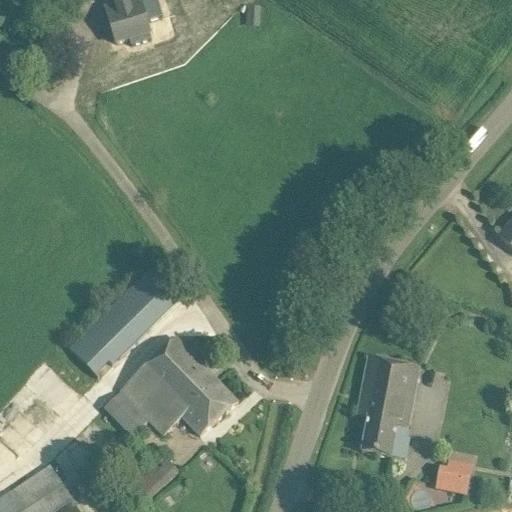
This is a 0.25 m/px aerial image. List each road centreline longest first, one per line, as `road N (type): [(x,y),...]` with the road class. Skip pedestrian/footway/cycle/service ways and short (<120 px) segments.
road 1 (unclassified): [(321,405),(259,380),(71,114)]
road 2 (unclassified): [(321,405),(382,268),(511,110)]
